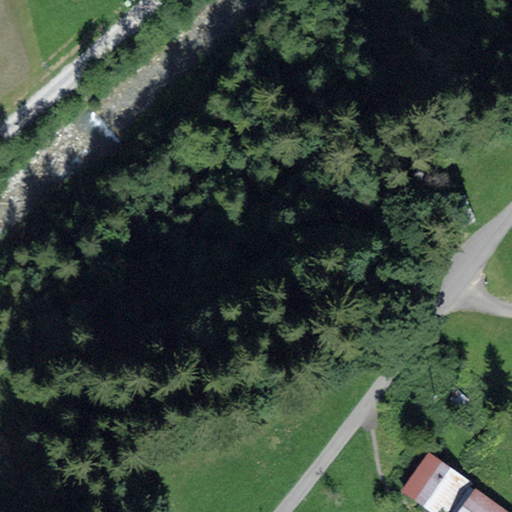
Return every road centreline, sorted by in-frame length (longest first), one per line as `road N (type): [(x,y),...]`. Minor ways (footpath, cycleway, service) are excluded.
road 1 (unclassified): [(511,211),(282,511)]
road 2 (track): [(145,0),(0,135)]
